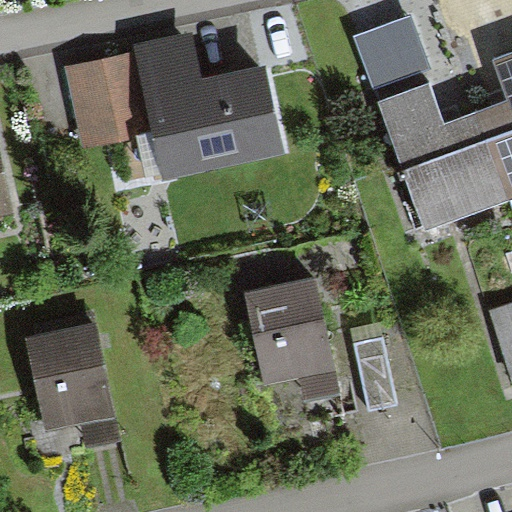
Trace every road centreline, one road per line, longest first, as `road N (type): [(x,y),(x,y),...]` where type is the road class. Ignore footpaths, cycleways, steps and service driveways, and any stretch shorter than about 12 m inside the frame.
road 1 (residential): [(203,511),(511,439)]
road 2 (residential): [(142,0),(0,28)]
